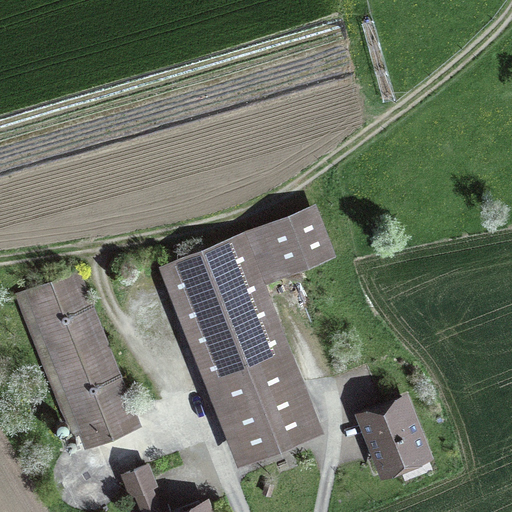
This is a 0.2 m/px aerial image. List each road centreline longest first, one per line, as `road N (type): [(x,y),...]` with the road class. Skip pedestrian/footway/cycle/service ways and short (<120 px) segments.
road 1 (track): [(0,260),(171,234),(266,204),(431,85),(511,8)]
road 2 (track): [(175,394),(111,314),(98,273),(109,244)]
